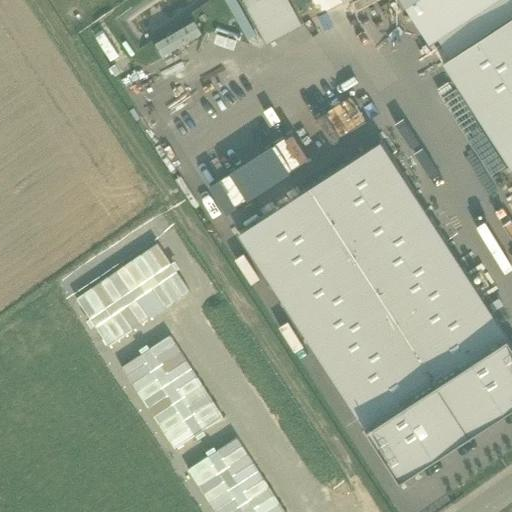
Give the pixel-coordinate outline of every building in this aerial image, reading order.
[(244,0),(265,42),(300,25),(287,0),(244,0)] [(511,18),(443,64),(511,169),(511,18)] [(161,56),(201,34),(193,21),(154,42),(161,56)] [(315,115),(330,141),(365,121),(350,96),(315,115)] [(292,132),(265,148),(281,174),(308,158),(292,132)] [(511,409),(511,345),(380,143),(239,234),(400,483),(511,409)] [(208,187),(225,212),(251,194),(234,169),(208,187)] [(232,445),(190,470),(120,354),(0,425),(0,511),(239,511),(264,497),(232,445)]
